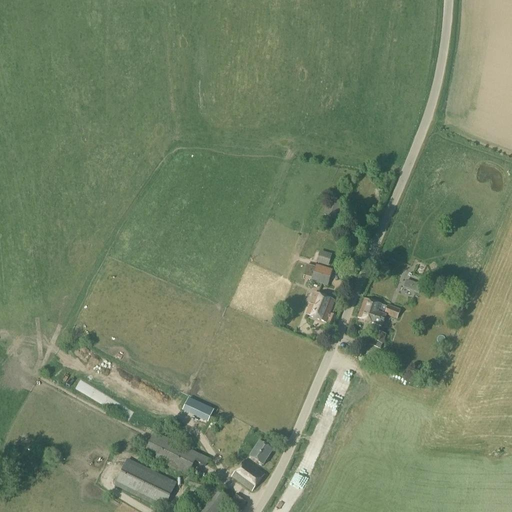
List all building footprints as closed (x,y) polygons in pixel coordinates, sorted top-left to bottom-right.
[(330,198),(323,215),(339,221),(345,205),(330,198)] [(319,251),(316,262),(328,265),(331,254),(319,251)] [(315,265),(312,278),(311,281),(328,286),(332,270),(315,265)] [(403,287),(410,289),(413,281),(406,279),(403,287)] [(306,315),(325,323),(326,322),(333,324),(336,317),(329,314),(334,301),(314,293),(306,315)] [(364,300),(357,318),(381,327),(386,315),(384,315),(386,307),(382,306),(364,300)] [(386,307),(384,315),(386,315),(397,319),(400,310),(387,305),(386,307)] [(426,331),(425,318),(412,319),(413,331),(426,331)] [(374,341),(382,345),(386,335),(378,332),(374,341)] [(366,355),(376,360),(380,349),(369,345),(366,355)] [(127,374),(122,384),(147,398),(156,383),(150,380),(148,382),(129,371),(127,374)] [(68,383),(70,376),(58,373),(57,381),(68,383)] [(345,402),(355,378),(345,374),(335,398),(345,402)] [(85,384),(82,390),(93,396),(96,390),(85,384)] [(95,401),(127,414),(129,409),(110,401),(111,398),(98,393),(95,401)] [(134,422),(136,415),(130,413),(128,420),(134,422)] [(195,461),(198,454),(154,433),(143,455),(188,476),(195,461)] [(249,457),(263,466),(272,451),(259,443),(249,457)] [(198,454),(195,461),(206,466),(209,459),(198,454)] [(231,477),(252,492),(265,474),(245,460),(231,477)] [(115,486),(164,510),(176,484),(128,461),(115,486)] [(215,491),(203,511),(219,511),(227,498),(215,491)] [(227,507),(233,511),(238,511),(246,502),(235,495),(227,507)]
